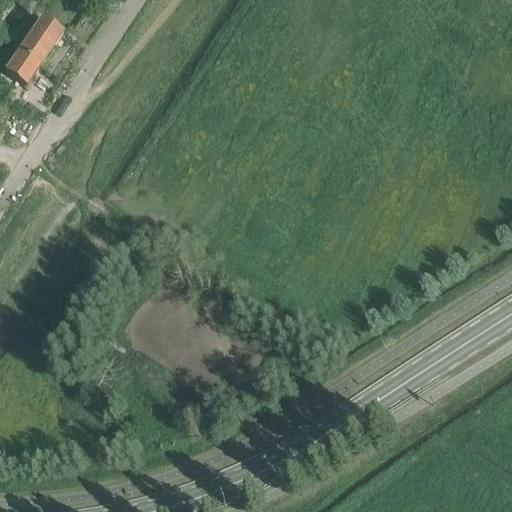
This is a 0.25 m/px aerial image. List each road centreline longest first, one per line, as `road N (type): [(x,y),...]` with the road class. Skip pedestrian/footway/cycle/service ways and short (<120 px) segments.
road 1 (primary): [(161,511),(249,481),(511,318)]
road 2 (residential): [(58,127),(143,0)]
